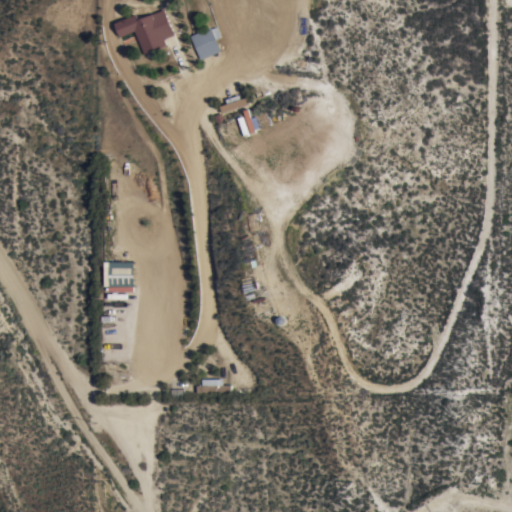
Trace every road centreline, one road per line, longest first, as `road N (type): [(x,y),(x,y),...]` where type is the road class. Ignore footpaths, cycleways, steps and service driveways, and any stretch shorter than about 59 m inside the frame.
road 1 (track): [(291,279),(330,317),(351,373),(380,389),(414,384),(432,370),(483,243),(491,0)]
road 2 (residential): [(134,511),(0,286)]
